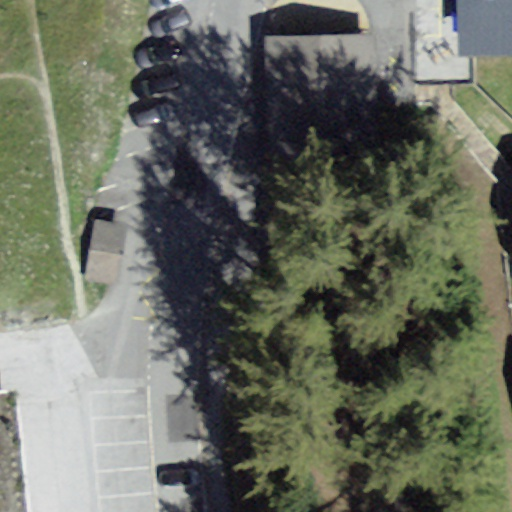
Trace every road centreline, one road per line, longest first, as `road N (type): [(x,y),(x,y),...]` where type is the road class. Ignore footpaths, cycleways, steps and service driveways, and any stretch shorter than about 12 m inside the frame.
road 1 (residential): [(183,511),(175,336),(238,0)]
road 2 (unknown): [(395,0),(417,85),(450,122),(504,160)]
